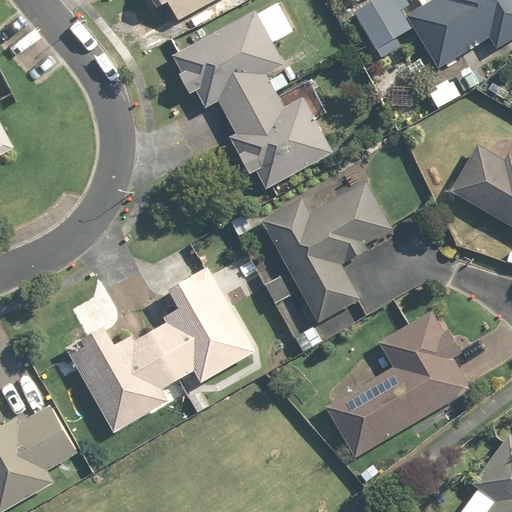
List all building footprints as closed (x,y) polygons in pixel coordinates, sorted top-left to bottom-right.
[(217,0),(153,0),(159,10),(168,4),(178,22),(217,0)] [(402,9),(410,5),(407,0),(372,0),(354,10),(375,51),(414,30),(402,9)] [(498,49),(511,40),(511,0),(433,0),(409,15),(440,68),(491,37),(498,49)] [(229,139),(250,176),(258,172),(267,187),(334,150),(303,96),(285,107),(266,73),(284,63),(254,9),(170,58),(190,94),(200,88),(210,105),(218,101),(237,134),(229,139)] [(0,156),(12,150),(0,129),(0,156)] [(511,156),(511,157),(507,164),(477,146),(452,188),(511,224),(511,156)] [(311,218),(301,201),(264,220),(317,320),(361,297),(344,264),(369,251),(364,242),(393,227),(371,186),(311,218)] [(135,341),(132,335),(117,343),(106,325),(66,348),(114,432),(169,401),(162,390),(194,372),(202,385),(257,353),(209,267),(168,290),(179,309),(164,317),(167,323),(135,341)] [(329,405),(358,456),(473,392),(455,359),(464,354),(451,329),(444,333),(433,312),(380,341),(395,369),(329,405)] [(29,418),(26,413),(1,426),(0,424),(0,511),(54,483),(47,470),(79,454),(53,406),(29,418)] [(511,511),(511,433),(510,432),(484,466),(492,472),(462,511),(511,511)]
